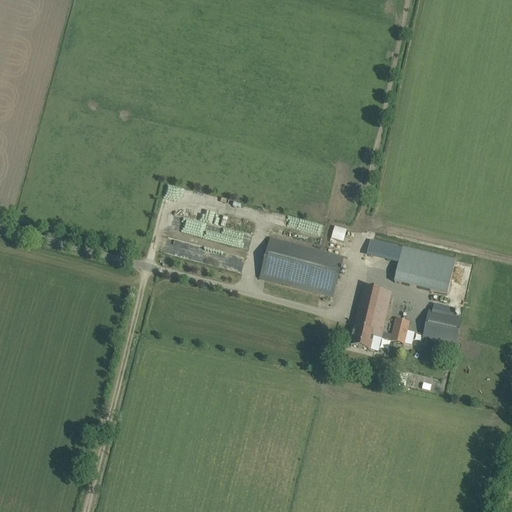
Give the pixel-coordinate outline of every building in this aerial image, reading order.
[(260,279),(333,298),(343,259),(271,240),(260,279)] [(402,249),(394,283),(402,285),(447,295),(455,261),(410,251),(402,249)] [(355,327),(351,347),(360,349),(370,351),(373,338),(403,346),(404,344),(412,346),(414,334),(407,332),(408,325),(396,323),(392,337),(382,335),(392,295),(374,290),(364,288),(355,327)] [(422,342),(456,349),(462,319),(428,312),(422,342)] [(283,348),(281,361),(294,364),(297,351),(283,348)] [(158,362),(157,368),(176,371),(177,366),(158,362)]
